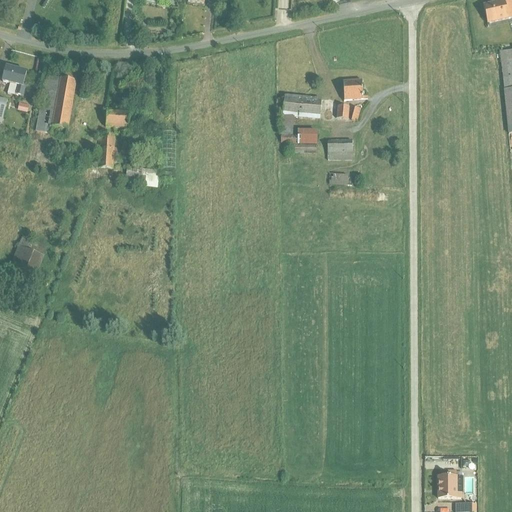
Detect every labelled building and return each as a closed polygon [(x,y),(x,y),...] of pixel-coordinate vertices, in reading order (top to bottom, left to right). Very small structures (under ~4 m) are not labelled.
[(508,19),(504,1),(483,6),(487,25),(509,20),(508,19)] [(504,90),(511,89),(511,51),(500,52),(504,90)] [(6,68),(2,83),(10,85),(7,94),(15,96),(15,95),(24,97),(26,87),(23,87),(27,73),(6,68)] [(46,77),(37,132),(51,135),(52,128),(69,131),(77,82),(76,82),(77,73),(63,70),(61,79),(46,77)] [(362,81),(343,82),(345,102),(363,101),(363,100),(368,100),(367,95),(363,96),(362,81)] [(285,96),(283,117),(320,120),(322,99),(285,96)] [(19,104),(17,111),(27,113),(28,113),(30,113),(32,107),(19,104)] [(338,107),(336,119),(348,120),(349,108),(338,107)] [(355,108),(352,121),(357,122),(361,110),(355,108)] [(107,111),(106,128),(129,130),(130,113),(107,111)] [(294,118),(283,117),(281,144),(292,145),(292,154),(316,155),(316,146),(317,146),(317,131),(298,131),(297,131),(297,137),(293,136),(294,118)] [(100,135),(98,168),(119,169),(120,164),(117,163),(117,153),(116,149),(114,149),(115,135),(100,135)] [(352,141),(327,141),(327,162),(352,162),(352,141)] [(75,155),(71,166),(78,168),(82,157),(75,155)] [(159,177),(160,172),(127,167),(125,183),(145,186),(144,187),(158,189),(159,177)] [(347,186),(347,179),(347,176),(330,175),(329,185),(347,186)] [(22,237),(6,277),(32,287),(44,258),(43,257),(47,247),(22,237)] [(456,477),(447,477),(438,477),(438,500),(462,499),(463,477),(457,478),(457,477),(456,477)]
